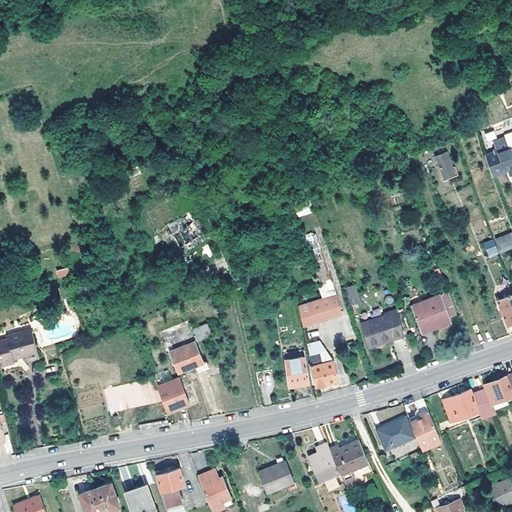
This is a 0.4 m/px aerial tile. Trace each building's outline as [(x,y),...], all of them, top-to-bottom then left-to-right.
[(484,135),(488,142),(497,137),(493,130),(484,135)] [(511,147),(509,148),(506,139),(497,142),(497,143),(501,152),(498,153),(486,158),(493,176),(510,169),(511,174),(511,147)] [(447,153),(438,157),(443,173),(453,168),(447,153)] [(157,164),(153,158),(133,168),(128,171),(131,178),(133,184),(143,179),(140,173),(157,164)] [(455,173),(453,168),(443,173),(445,178),(455,173)] [(131,178),(128,171),(113,178),(116,185),(131,178)] [(161,188),(152,194),(156,200),(165,195),(161,188)] [(296,211),(299,217),(311,212),(308,206),(296,211)] [(167,226),(172,234),(192,222),(194,221),(189,212),(167,226)] [(255,214),(243,221),(246,226),(258,220),(255,214)] [(200,236),(192,222),(172,234),(180,248),(200,236)] [(500,245),(511,239),(511,232),(497,239),(500,245)] [(511,248),(511,239),(500,245),(502,252),(511,248)] [(487,250),(497,246),(494,240),(485,244),(487,250)] [(490,257),(500,253),(497,246),(487,250),(490,257)] [(55,271),(57,278),(70,275),(67,267),(55,271)] [(354,286),(345,289),(350,305),(360,302),(354,286)] [(511,322),(511,293),(500,299),(499,300),(508,324),(510,323),(511,322)] [(329,297),(335,314),(341,312),(336,295),(329,297)] [(427,307),(414,312),(422,331),(451,319),(442,296),(425,302),(427,307)] [(329,297),(298,307),(302,324),(335,314),(329,297)] [(412,307),(414,312),(427,307),(425,302),(412,307)] [(396,312),(363,324),(371,347),(403,336),(396,312)] [(200,325),(205,336),(212,333),(206,322),(200,325)] [(200,325),(193,327),(199,339),(205,336),(200,325)] [(31,333),(19,336),(24,355),(24,357),(26,363),(39,360),(31,333)] [(24,355),(19,336),(18,334),(6,338),(6,340),(0,342),(0,360),(1,366),(13,363),(12,360),(11,358),(23,355),(24,355)] [(306,344),(309,354),(320,352),(323,362),(334,360),(327,350),(320,340),(306,344)] [(206,366),(195,341),(171,351),(180,371),(197,364),(199,369),(206,366)] [(284,360),(305,356),(303,349),(282,353),(284,360)] [(320,352),(309,354),(317,385),(319,384),(336,379),(339,379),(334,360),(323,362),(320,352)] [(309,381),(305,356),(284,360),(289,385),(309,381)] [(487,388),(493,402),(511,395),(511,373),(485,383),(487,388)] [(177,374),(155,382),(165,409),(187,400),(182,387),(181,387),(179,382),(180,381),(177,374)] [(473,394),(479,410),(482,418),(497,413),(496,408),(493,402),(487,388),(485,383),(483,377),(468,382),(471,389),(473,394)] [(109,412),(151,405),(147,381),(105,388),(109,412)] [(451,420),(479,410),(473,394),(471,389),(444,399),(451,420)] [(511,395),(493,402),(496,408),(511,401),(511,395)] [(424,398),(414,401),(417,409),(415,412),(416,415),(417,418),(411,421),(422,446),(432,441),(435,445),(443,441),(424,398)] [(405,417),(378,430),(387,449),(414,436),(405,417)] [(373,474),(372,472),(358,440),(341,447),(340,445),(332,448),(342,471),(344,476),(349,488),(365,481),(363,478),(373,474)] [(422,446),(423,448),(424,449),(435,445),(432,441),(422,446)] [(332,448),(330,442),(318,447),(320,451),(311,455),(321,480),(342,471),(332,448)] [(259,471),(268,492),(294,481),(285,460),(259,471)] [(185,482),(180,467),(176,468),(158,473),(162,489),(164,488),(170,511),(186,511),(179,483),(185,482)] [(214,468),(198,475),(210,504),(222,499),(226,497),(218,477),(214,468)] [(344,476),(342,471),(321,480),(323,484),(344,476)] [(221,476),(218,477),(226,497),(229,496),(221,476)] [(511,478),(490,488),(498,507),(511,501),(511,478)] [(100,511),(120,505),(111,481),(80,492),(86,511),(100,511)] [(133,511),(140,511),(155,507),(147,484),(126,491),(133,511)] [(357,511),(353,493),(340,496),(343,511),(357,511)] [(47,511),(39,494),(27,500),(32,510),(32,511),(47,511)] [(222,499),(210,504),(212,511),(225,506),(222,499)] [(460,499),(435,510),(436,511),(456,511),(460,511),(459,509),(463,506),(460,499)] [(17,511),(32,511),(32,510),(27,500),(14,505),(17,511)]
